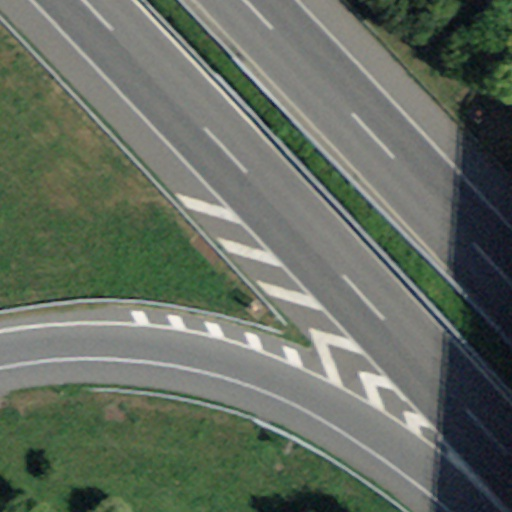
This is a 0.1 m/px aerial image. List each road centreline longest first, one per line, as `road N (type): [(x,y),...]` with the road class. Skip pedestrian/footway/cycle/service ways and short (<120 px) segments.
road 1 (motorway): [(80,0),(511,458)]
road 2 (motorway): [(0,350),(100,341),(256,370),(364,425),(473,511)]
road 3 (motorway): [(511,293),(237,0)]
